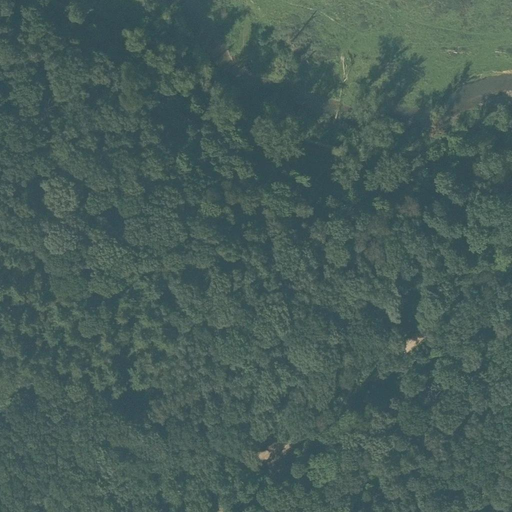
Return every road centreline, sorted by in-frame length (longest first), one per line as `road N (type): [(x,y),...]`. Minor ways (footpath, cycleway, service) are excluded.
road 1 (track): [(0,107),(57,125),(266,237),(276,251),(281,285),(270,332),(178,511)]
road 2 (track): [(213,511),(251,470),(417,341),(460,254),(511,185)]
